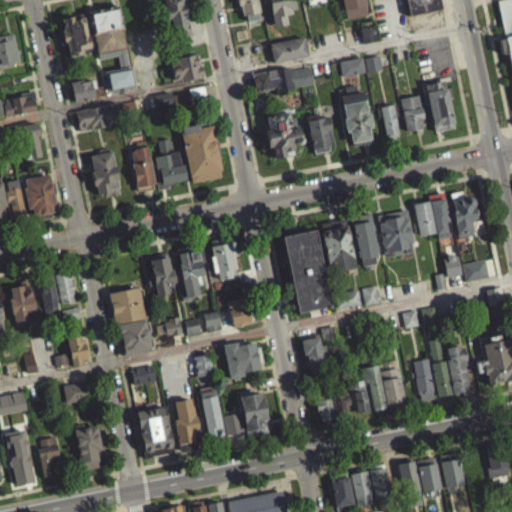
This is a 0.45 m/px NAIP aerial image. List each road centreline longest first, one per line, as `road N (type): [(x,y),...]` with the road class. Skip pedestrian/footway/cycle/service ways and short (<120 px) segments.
road 1 (residential): [(211,0),(314,511)]
road 2 (residential): [(131,511),(31,0)]
road 3 (residential): [(0,252),(234,213),(493,152)]
road 4 (primary): [(511,411),(57,511)]
road 5 (secondary): [(462,0),(511,243)]
